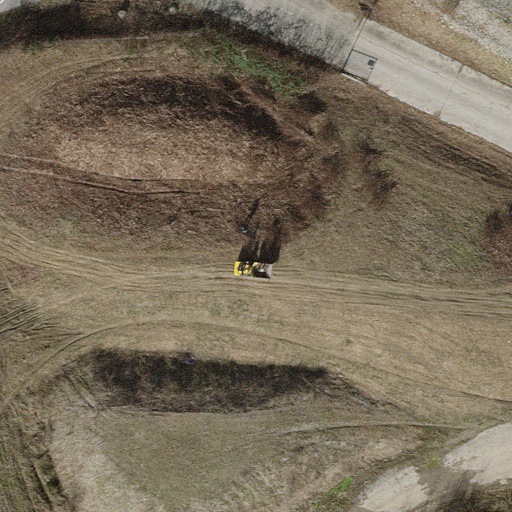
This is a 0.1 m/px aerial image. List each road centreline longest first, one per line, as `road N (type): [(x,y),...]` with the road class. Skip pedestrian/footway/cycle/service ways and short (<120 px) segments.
road 1 (track): [(266,0),(511,120)]
road 2 (track): [(511,452),(468,463),(386,511)]
